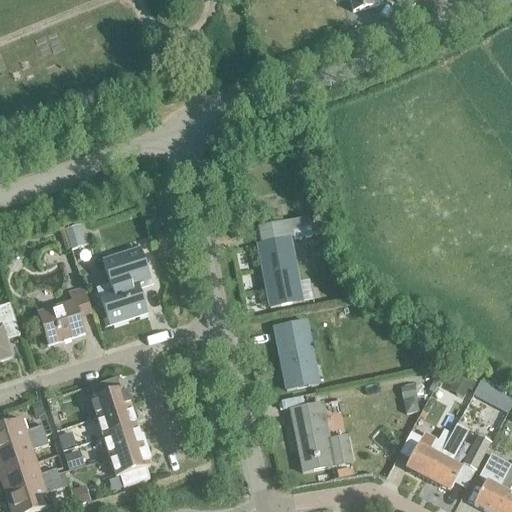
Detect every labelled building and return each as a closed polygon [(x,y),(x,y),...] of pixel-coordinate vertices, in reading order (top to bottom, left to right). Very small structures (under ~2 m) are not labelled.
[(373,0),(374,0),(375,0),(348,0),(352,14),(372,8),(370,0),(373,0)] [(394,5),(407,11),(414,8),(411,0),(396,0),(394,5)] [(292,239),(293,241),(312,237),(311,229),(309,219),(256,230),(260,248),(257,249),(269,311),(302,304),(289,240),(292,239)] [(63,233),(70,253),(89,246),(82,226),(63,233)] [(99,297),(108,328),(147,316),(137,286),(149,282),(139,251),(101,264),(111,293),(99,297)] [(37,316),(47,348),(84,336),(79,319),(90,316),(82,290),(68,295),(71,304),(37,316)] [(0,363),(11,360),(5,343),(19,339),(9,307),(0,309),(0,363)] [(273,331),(285,394),(318,386),(305,324),(273,331)] [(447,393),(466,402),(476,383),(457,373),(447,393)] [(96,421),(133,410),(131,402),(127,399),(126,400),(123,391),(120,392),(116,381),(90,389),(94,400),(90,401),(96,421)] [(345,439),(329,443),(322,406),(289,413),(302,476),(334,469),(333,462),(348,458),(345,439)] [(103,441),(136,430),(133,422),(134,422),(136,418),(133,410),(96,421),(103,441)] [(0,453),(44,439),(41,429),(25,434),(21,421),(0,428),(0,453)] [(109,460),(146,448),(143,440),(139,438),(136,430),(103,441),(109,460)] [(427,483),(451,438),(443,434),(437,446),(443,449),(438,460),(417,449),(404,471),(427,483)] [(451,438),(427,483),(448,495),(460,471),(448,465),(453,455),(453,453),(458,442),(451,438)] [(0,477),(36,465),(32,453),(47,448),(44,439),(0,453),(0,477)] [(461,468),(473,474),(488,446),(476,440),(461,468)] [(146,448),(109,460),(115,480),(119,479),(123,491),(149,482),(145,471),(149,470),(146,461),(149,456),(146,448)] [(0,486),(4,499),(58,482),(55,472),(40,477),(36,465),(0,477),(0,486)] [(58,482),(4,499),(8,511),(41,511),(50,509),(46,496),(62,491),(58,482)] [(498,511),(507,496),(485,484),(472,508),(479,511),(498,511)] [(507,496),(498,511),(511,511),(511,486),(507,496)]
